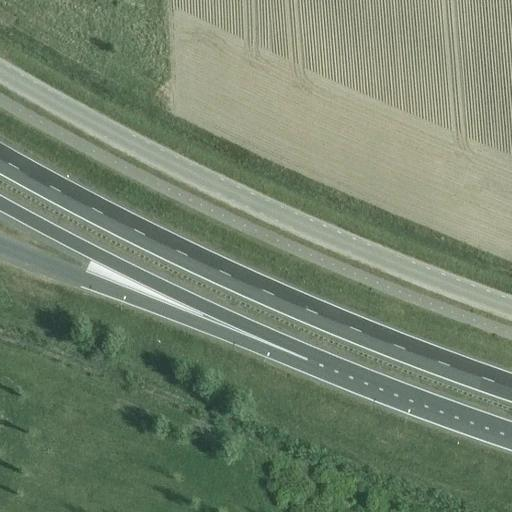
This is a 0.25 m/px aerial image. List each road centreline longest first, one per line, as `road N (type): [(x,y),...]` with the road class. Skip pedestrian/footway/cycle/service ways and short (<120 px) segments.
road 1 (tertiary): [(0,72),(285,218),(511,308)]
road 2 (trunk): [(511,389),(309,313),(0,160)]
road 3 (trunk): [(0,202),(336,373)]
road 4 (trunk): [(0,246),(300,366),(336,373)]
road 5 (trunk): [(336,373),(511,437)]
